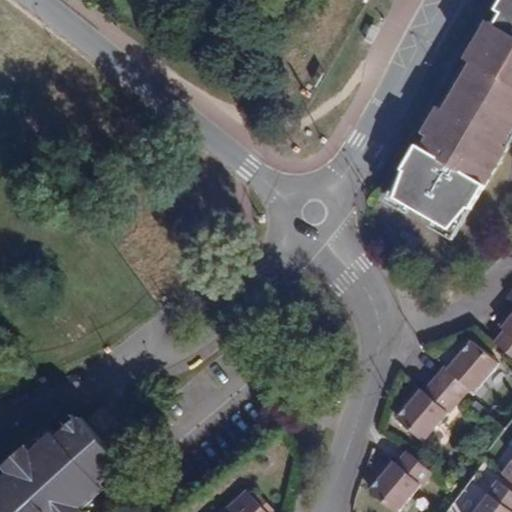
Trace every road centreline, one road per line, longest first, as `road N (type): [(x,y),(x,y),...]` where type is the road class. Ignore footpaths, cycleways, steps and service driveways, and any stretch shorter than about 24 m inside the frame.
road 1 (residential): [(0,425),(179,353),(232,312),(312,213)]
road 2 (residential): [(312,213),(28,0)]
road 3 (residential): [(324,511),(374,346),(374,308),(312,213)]
road 4 (residential): [(444,0),(362,144),(312,213)]
